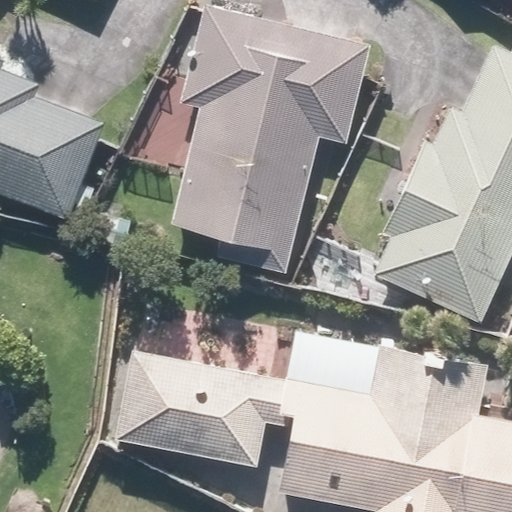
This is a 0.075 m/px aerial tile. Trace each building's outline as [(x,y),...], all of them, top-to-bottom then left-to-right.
[(376,38),(212,0),(206,0),(167,167),(182,170),(171,218),(223,231),(219,251),(292,269),(324,132),(352,139),(376,38)] [(368,267),(485,319),(511,259),(511,42),(496,36),(465,106),(445,97),(368,267)] [(0,187),(76,216),(113,116),(40,89),(44,77),(5,63),(10,49),(0,45),(0,187)] [(133,341),(114,432),(260,461),(269,415),(295,420),(282,484),(377,503),(374,511),(511,511),(511,410),(483,405),(493,356),(298,317),(287,372),(133,341)] [(155,511),(153,511),(152,511),(232,511),(184,491),(174,511),(155,511)]
